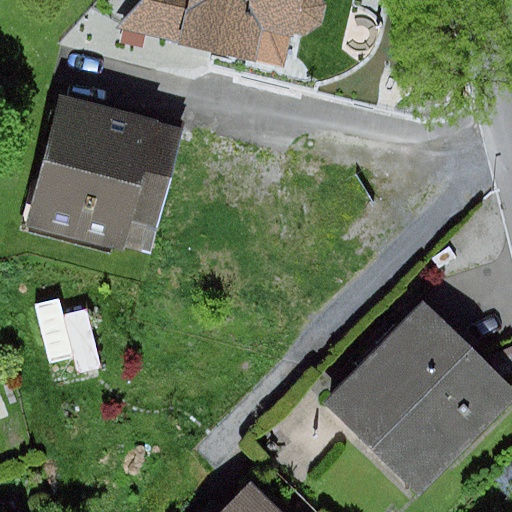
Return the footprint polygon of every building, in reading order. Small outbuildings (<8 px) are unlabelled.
[(143,0),(117,29),(255,62),(263,31),(295,39),(296,35),(307,37),(323,25),(328,6),(323,0),(143,0)] [(135,222),(160,123),(62,98),(30,226),(128,250),(135,222)] [(511,388),(426,303),(325,404),(419,498),(511,404),(511,388)] [(511,373),(511,348),(496,356),(505,377),(511,373)] [(281,511),(253,483),(224,511),(281,511)]
